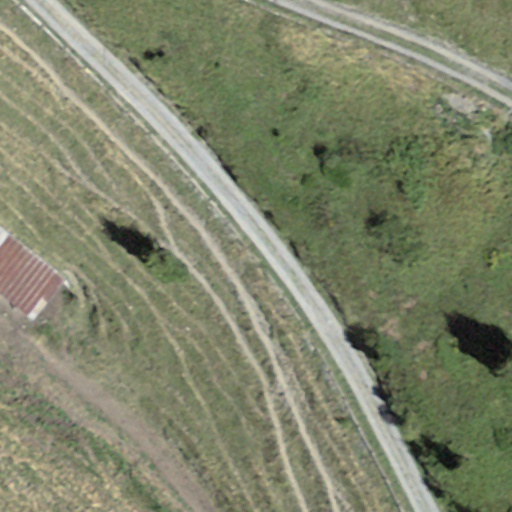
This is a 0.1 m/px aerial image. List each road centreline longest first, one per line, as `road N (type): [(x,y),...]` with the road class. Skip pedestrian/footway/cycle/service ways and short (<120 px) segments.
road 1 (track): [(349,363),(258,229),(42,0)]
road 2 (track): [(511,102),(287,0)]
road 3 (track): [(423,511),(349,363)]
